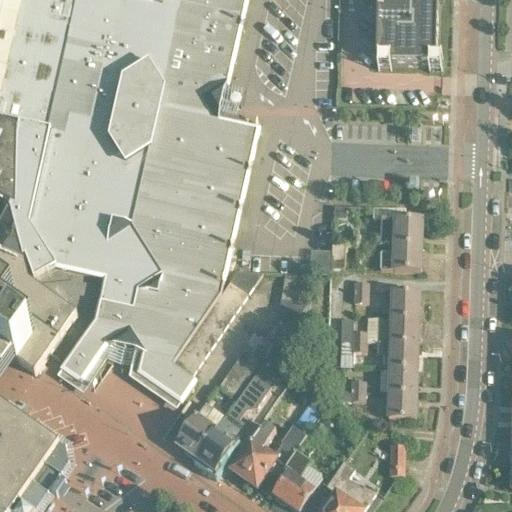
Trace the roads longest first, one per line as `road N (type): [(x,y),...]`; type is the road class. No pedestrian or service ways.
road 1 (tertiary): [(446,511),(472,397),(480,166)]
road 2 (tertiary): [(480,166),(486,0)]
